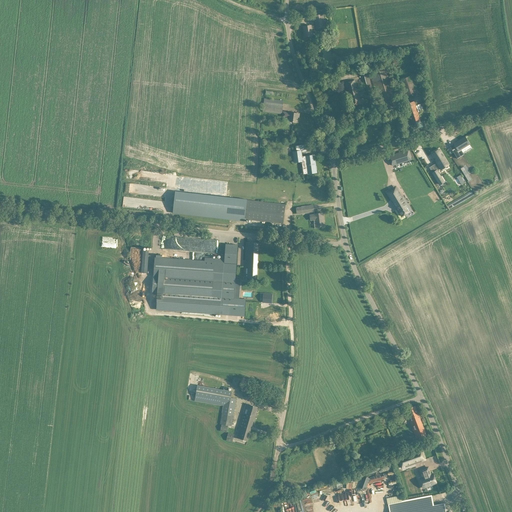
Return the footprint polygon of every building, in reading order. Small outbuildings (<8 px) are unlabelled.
[(316,25),(316,28),(317,28),(324,27),(323,14),(322,14),(321,12),(314,13),(315,16),(316,25)] [(311,25),(308,26),(303,26),(304,37),(313,36),(311,28),(316,28),(316,25),(311,25)] [(389,68),(370,73),(380,105),(398,99),(389,68)] [(361,73),(362,76),(367,92),(368,92),(369,95),(374,94),(373,91),(368,74),(368,71),(361,73)] [(417,73),(401,79),(397,81),(402,95),(406,94),(407,93),(408,95),(423,90),(417,73)] [(355,80),(345,83),(346,89),(348,89),(352,106),(364,103),(363,98),(360,99),(355,80)] [(264,100),(264,102),(263,111),(282,114),(283,101),(277,100),(277,104),(276,104),(277,101),(272,100),(272,102),(270,101),(264,100)] [(410,116),(411,119),(412,124),(420,121),(418,113),(414,101),(405,104),(409,116),(410,116)] [(289,118),(289,121),(297,122),(297,116),(296,116),(296,113),(299,114),(290,112),(283,111),(282,117),(289,118)] [(452,150),(457,159),(464,155),(461,149),(469,144),(465,137),(462,139),(462,138),(455,142),(456,144),(455,144),(453,145),(456,151),(454,152),(452,150)] [(436,163),(429,167),(440,184),(444,182),(437,170),(440,169),(448,164),(439,149),(431,154),(436,163)] [(389,156),(392,166),(412,160),(409,150),(389,156)] [(297,152),(293,152),(294,162),(303,161),(305,163),(306,169),(305,171),(305,172),(306,173),(316,172),(314,155),(302,157),(301,152),(297,152)] [(389,190),(386,192),(391,200),(392,200),(394,202),(393,203),(395,207),(396,207),(401,216),(411,210),(408,204),(407,205),(406,206),(401,198),(402,197),(398,191),(392,195),(389,190)] [(173,212),(238,220),(238,218),(238,213),(240,199),(236,199),(236,198),(175,191),(173,212)] [(130,207),(132,198),(125,196),(123,205),(130,207)] [(240,199),(238,213),(238,218),(283,223),(285,204),(240,199)] [(313,205),(301,207),(302,213),(314,212),(313,205)] [(323,213),(318,214),(314,214),(310,215),(311,220),(314,220),(314,223),(314,227),(315,227),(315,228),(320,228),(320,227),(324,226),(323,220),(324,220),(323,213)] [(246,242),(245,267),(245,278),(258,278),(259,242),(246,242)] [(222,298),(221,314),(244,315),(246,299),(234,298),(238,245),(226,244),(225,255),(222,298)] [(205,258),(205,261),(215,261),(213,281),(212,297),(222,298),(225,255),(221,255),(221,259),(205,258)] [(155,257),(154,277),(213,281),(215,261),(205,261),(155,257)] [(154,277),(152,293),(157,293),(156,309),(176,311),(221,314),(222,298),(212,297),(213,281),(154,277)] [(263,293),(263,302),(272,303),(272,294),(263,293)] [(234,377),(232,384),(242,387),(245,380),(234,377)] [(231,426),(236,398),(231,397),(232,391),(197,385),(195,400),(221,405),(223,405),(220,424),(231,426)] [(236,438),(243,439),(247,441),(257,407),(249,405),(246,404),(243,413),(244,413),(236,438)] [(407,409),(409,413),(410,416),(408,417),(416,438),(426,435),(415,406),(407,409)] [(422,449),(397,458),(400,464),(402,468),(408,466),(407,463),(413,461),(414,464),(426,460),(422,449)] [(428,467),(420,470),(421,475),(422,478),(420,479),(423,488),(427,486),(427,487),(432,485),(431,484),(432,484),(436,483),(433,474),(431,475),(430,476),(429,472),(430,472),(428,467)] [(431,495),(388,504),(389,511),(398,511),(433,505),(431,495)] [(445,511),(444,503),(439,504),(433,505),(398,511),(445,511)]
